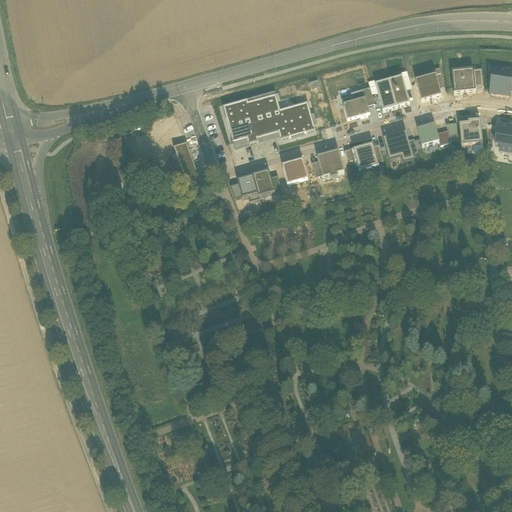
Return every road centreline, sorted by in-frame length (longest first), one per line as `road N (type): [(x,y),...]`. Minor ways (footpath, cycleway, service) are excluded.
road 1 (residential): [(511,22),(446,21),(346,41),(13,136)]
road 2 (secondary): [(134,511),(75,353),(13,136)]
road 3 (track): [(108,511),(0,190)]
road 4 (residential): [(511,112),(433,114),(218,177)]
